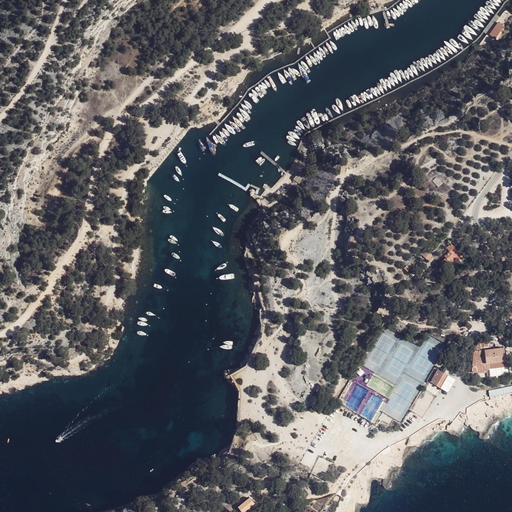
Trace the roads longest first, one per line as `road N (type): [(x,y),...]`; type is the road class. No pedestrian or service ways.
road 1 (track): [(115,126),(75,250),(25,317),(0,334)]
road 2 (track): [(115,126),(268,0)]
road 3 (track): [(0,116),(46,53),(65,0)]
